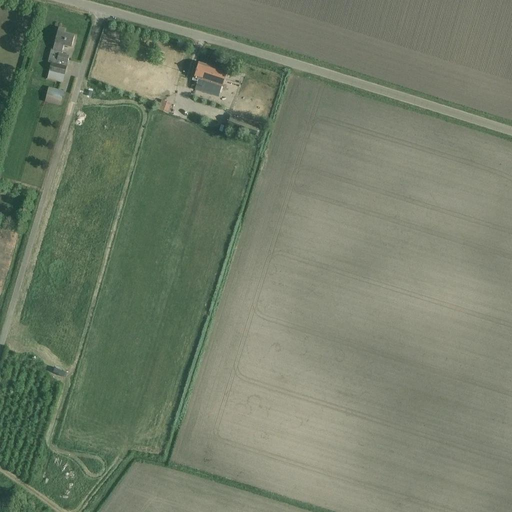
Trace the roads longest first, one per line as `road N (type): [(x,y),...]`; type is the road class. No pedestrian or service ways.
road 1 (tertiary): [(511,137),(98,13)]
road 2 (residential): [(98,13),(0,344)]
